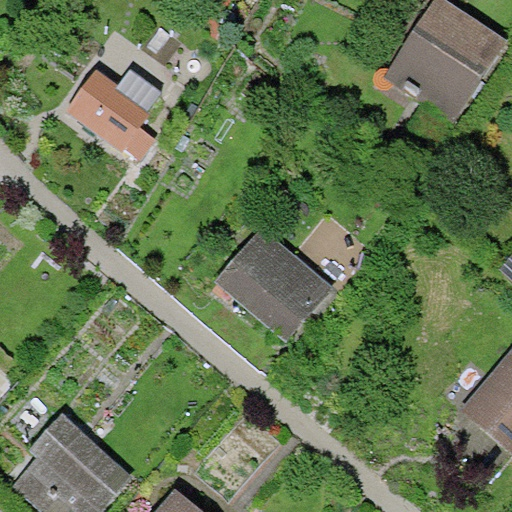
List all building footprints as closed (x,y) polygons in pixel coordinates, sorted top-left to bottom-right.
[(508,43),(445,0),(437,0),(384,76),(452,123),(508,43)] [(128,153),(154,115),(168,96),(122,65),(110,82),(93,70),(66,110),(128,153)] [(288,341),(332,292),(261,228),(216,278),(288,341)] [(511,346),(456,414),(511,460),(511,346)] [(58,417),(26,455),(3,483),(39,511),(105,511),(133,479),(58,417)] [(189,511),(171,497),(158,511),(189,511)]
